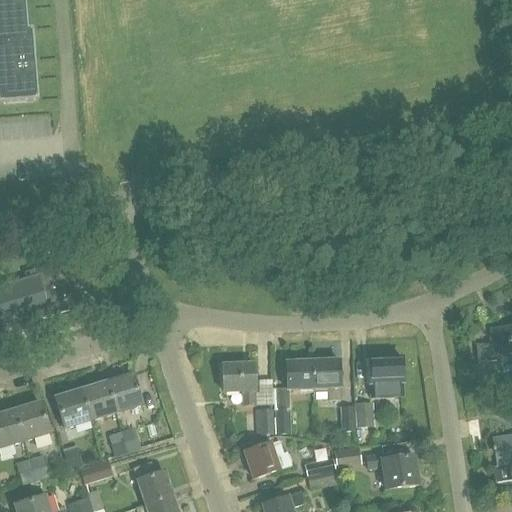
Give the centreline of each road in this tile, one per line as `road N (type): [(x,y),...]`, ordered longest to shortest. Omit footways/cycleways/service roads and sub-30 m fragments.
road 1 (residential): [(117,202),(511,121)]
road 2 (residential): [(160,320),(330,324),(427,302)]
road 3 (residential): [(463,511),(427,302)]
road 4 (residential): [(160,320),(223,511)]
road 5 (residential): [(0,369),(160,320)]
road 6 (residential): [(160,320),(117,202)]
road 7 (residential): [(0,235),(117,202)]
